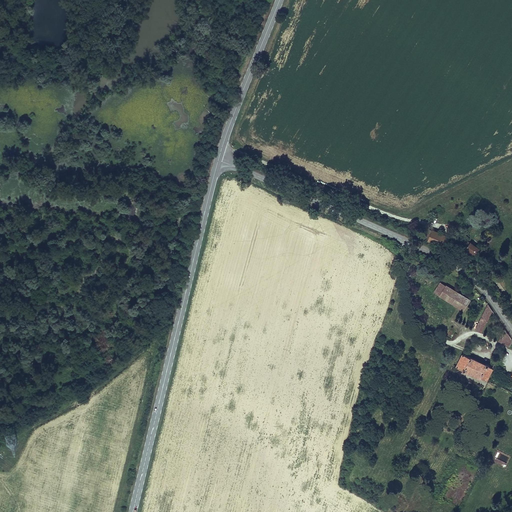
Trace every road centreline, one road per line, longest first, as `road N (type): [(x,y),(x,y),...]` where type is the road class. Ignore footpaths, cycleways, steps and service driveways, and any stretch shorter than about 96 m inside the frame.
road 1 (secondary): [(132,511),(217,160)]
road 2 (tertiary): [(511,330),(475,281),(446,260),(217,160)]
road 3 (secondary): [(217,160),(279,0)]
